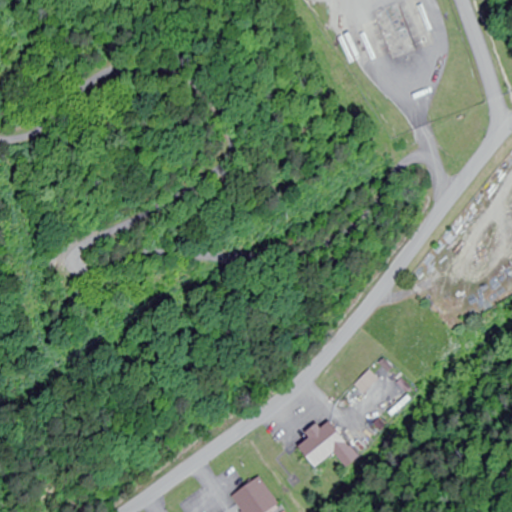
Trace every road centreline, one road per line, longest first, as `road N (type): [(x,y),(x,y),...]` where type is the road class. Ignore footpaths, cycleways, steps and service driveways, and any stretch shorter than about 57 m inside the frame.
road 1 (residential): [(137,511),(245,435),(344,343),(511,125)]
road 2 (residential): [(458,0),(503,131)]
